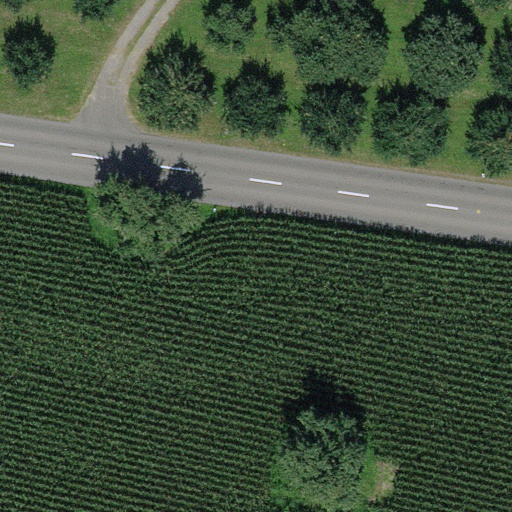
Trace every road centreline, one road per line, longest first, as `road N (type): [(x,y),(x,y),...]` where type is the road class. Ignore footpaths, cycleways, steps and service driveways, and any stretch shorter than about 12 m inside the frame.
road 1 (tertiary): [(511,213),(0,139)]
road 2 (track): [(109,154),(132,53),(175,0)]
